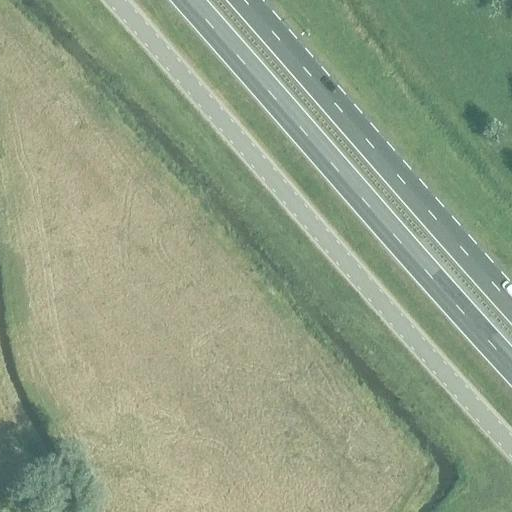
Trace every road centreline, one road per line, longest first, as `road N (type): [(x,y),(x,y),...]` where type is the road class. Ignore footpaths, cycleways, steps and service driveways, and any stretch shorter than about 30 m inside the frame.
road 1 (tertiary): [(113,0),(511,445)]
road 2 (trunk): [(184,0),(511,362)]
road 3 (trunk): [(511,302),(240,0)]
